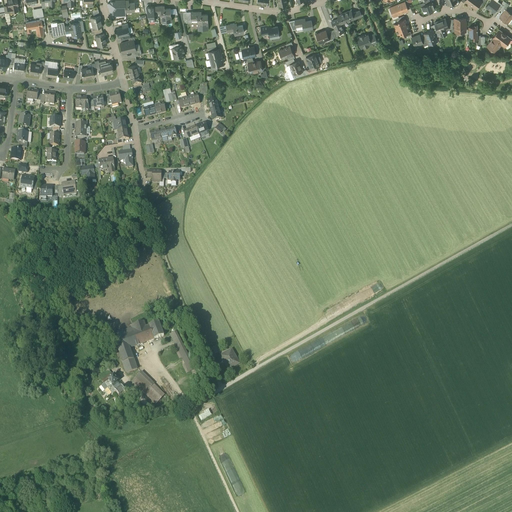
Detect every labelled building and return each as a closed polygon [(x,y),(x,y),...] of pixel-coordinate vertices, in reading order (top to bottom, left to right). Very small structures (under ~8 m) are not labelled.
[(465,1),(476,9),(480,4),(482,1),(479,0),(465,0),(465,1)] [(490,0),(486,7),(494,13),(496,10),(500,5),(497,2),(496,3),(492,0),(490,0)] [(116,12),(115,1),(111,1),(111,2),(108,3),(110,12),(116,12)] [(126,14),(126,11),(125,1),(115,1),(116,12),(116,15),(126,15),(126,14)] [(125,1),(126,11),(132,11),(135,10),(135,3),(129,3),(127,4),(127,1),(125,1)] [(391,7),(394,16),(398,15),(408,11),(407,9),(405,2),(404,2),(391,7)] [(427,9),(428,12),(435,9),(432,2),(431,3),(425,5),(424,2),(420,4),(423,11),(427,9)] [(506,2),(504,6),(501,10),(504,12),(506,9),(509,5),(506,2)] [(498,12),(501,10),(504,6),(501,3),(500,5),(496,10),(498,12)] [(162,13),(162,17),(171,16),(171,14),(170,9),(163,9),(163,6),(154,7),(154,14),(159,13),(162,13)] [(154,14),(154,7),(147,7),(150,21),(155,21),(154,14)] [(499,17),(507,23),(511,18),(511,19),(511,17),(511,14),(506,9),(504,12),(499,17)] [(351,10),(345,13),(348,21),(358,17),(357,12),(352,13),(351,10)] [(198,22),(199,29),(199,28),(208,28),(208,29),(207,14),(201,14),(200,14),(200,11),(191,12),(191,19),(191,22),(198,22)] [(341,24),(348,21),(345,13),(337,16),(339,19),(334,20),(336,25),(341,24)] [(93,28),(101,26),(102,26),(99,15),(94,17),(90,18),(93,28)] [(395,29),(408,24),(406,25),(405,22),(407,22),(405,18),(398,21),(398,22),(394,24),(396,29),(395,29)] [(439,36),(446,34),(444,30),(449,28),(446,20),(445,18),(434,23),(435,24),(439,36)] [(455,31),(455,32),(465,31),(465,26),(466,26),(466,22),(465,22),(465,18),(455,18),(455,20),(455,31)] [(303,28),(304,29),(313,27),(311,20),(306,21),(304,22),(303,19),(295,20),(296,27),(299,27),(298,25),(301,25),(301,26),(303,26),(303,28)] [(35,27),(37,35),(43,34),(42,28),(42,24),(41,20),(40,20),(25,23),(27,32),(30,32),(30,28),(35,27)] [(65,34),(65,33),(64,26),(63,22),(57,23),(58,27),(52,28),(51,28),(52,33),(53,36),(65,34)] [(70,25),(64,26),(65,33),(71,32),(71,35),(72,37),(81,35),(80,31),(80,27),(79,23),(78,23),(70,24),(70,25)] [(234,31),(235,34),(244,32),(242,25),(235,27),(234,23),(228,25),(230,31),(234,31)] [(344,32),(341,24),(336,25),(334,26),(335,29),(335,30),(337,35),(337,34),(344,32)] [(409,28),(408,24),(395,29),(397,34),(402,33),(402,35),(405,34),(408,32),(407,29),(409,28)] [(433,29),(436,37),(439,36),(435,24),(431,26),(432,30),(433,29)] [(267,32),(269,32),(268,25),(261,26),(262,33),(265,33),(265,31),(267,31),(267,32)] [(269,25),(268,25),(269,32),(270,35),(279,33),(278,26),(270,27),(269,25)] [(469,36),(473,36),(477,36),(478,36),(478,35),(477,25),(475,25),(474,25),(474,27),(469,27),(468,27),(469,36)] [(117,29),(119,37),(121,36),(130,34),(129,34),(128,27),(123,28),(117,29)] [(427,41),(428,43),(436,40),(437,40),(436,37),(433,29),(432,30),(424,33),(424,35),(425,36),(427,41)] [(316,34),(319,42),(325,40),(325,39),(328,38),(329,38),(327,32),(326,30),(316,34)] [(499,30),(493,38),(501,44),(504,46),(510,38),(499,30)] [(95,36),(98,47),(104,45),(107,44),(104,34),(95,36)] [(371,44),(377,42),(374,34),(369,36),(371,42),(371,44)] [(411,38),(415,46),(423,43),(421,37),(420,36),(420,34),(411,38)] [(363,44),(364,47),(368,45),(368,43),(371,42),(369,36),(368,35),(366,35),(363,37),(362,35),(359,36),(357,37),(360,44),(360,45),(363,44)] [(496,51),(501,44),(493,38),(487,46),(492,49),(496,51)] [(120,43),(123,54),(132,52),(136,51),(136,50),(135,45),(134,40),(129,41),(120,43)] [(176,59),(178,60),(179,60),(180,58),(184,57),(183,53),(183,50),(181,46),(179,47),(172,48),(174,55),(175,55),(176,58),(175,58),(175,59),(176,59)] [(279,50),(283,59),(287,57),(293,55),(294,55),(290,46),(286,47),(279,50)] [(242,50),(244,58),(246,57),(252,56),(256,55),(254,47),(249,48),(242,50)] [(212,66),(216,65),(223,63),(220,49),(217,49),(208,52),(212,66)] [(306,57),(311,69),(316,66),(317,67),(319,67),(320,65),(319,62),(321,61),(319,57),(318,57),(317,55),(316,54),(315,54),(306,57)] [(253,71),(254,72),(263,70),(260,60),(255,62),(249,63),(248,63),(250,71),(253,71)] [(23,71),(24,62),(14,61),(13,64),(12,71),(23,72),(23,71)] [(290,64),(290,65),(287,66),(287,67),(289,72),(291,71),(292,74),(294,74),(294,75),(303,71),(301,67),(298,61),(295,62),(290,64)] [(39,75),(40,75),(41,69),(41,63),(37,62),(36,64),(30,64),(29,73),(37,74),(39,75)] [(105,73),(105,74),(114,72),(111,62),(106,63),(106,65),(99,66),(100,68),(101,74),(105,73)] [(128,67),(131,77),(139,75),(136,65),(128,67)] [(56,77),(57,68),(48,67),(47,67),(47,72),(46,76),(56,77)] [(81,74),(82,79),(94,77),(93,70),(92,67),(81,69),(82,73),(81,73),(81,74)] [(62,78),(73,80),(74,72),(74,71),(64,69),(62,78)] [(294,75),(296,78),(308,74),(306,70),(303,71),(294,75)] [(141,85),(139,75),(131,77),(133,87),(141,85)] [(27,99),(37,101),(38,95),(38,92),(28,90),(27,99)] [(44,105),(49,106),(49,104),(50,103),(54,103),(56,94),(45,93),(45,96),(44,104),(44,105)] [(110,96),(112,104),(118,103),(118,104),(121,103),(119,93),(118,93),(119,94),(116,95),(116,94),(109,95),(110,96)] [(198,96),(188,99),(190,107),(200,104),(198,96)] [(94,108),(94,109),(95,109),(95,107),(100,107),(100,108),(104,108),(103,97),(93,98),(94,101),(94,108)] [(76,108),(82,108),(86,108),(87,108),(87,102),(87,99),(82,99),(82,98),(77,98),(77,103),(76,103),(76,108)] [(180,109),(190,107),(188,99),(178,101),(180,109)] [(208,102),(211,112),(219,110),(216,100),(208,102)] [(164,105),(154,107),(156,115),(166,112),(164,105)] [(146,117),(156,115),(154,107),(144,110),(146,117)] [(221,120),(219,110),(211,112),(213,122),(221,120)] [(19,125),(29,127),(30,117),(24,116),(20,115),(19,125)] [(53,128),(59,128),(60,118),(53,118),(52,121),(51,121),(51,128),(53,128)] [(116,131),(117,131),(126,130),(124,120),(116,122),(114,122),(114,123),(116,131)] [(85,137),(85,135),(86,129),(87,129),(87,128),(87,125),(87,124),(81,124),(76,124),(76,136),(85,137)] [(205,124),(196,128),(199,135),(208,131),(205,124)] [(189,139),(199,135),(196,128),(186,131),(189,139)] [(127,129),(126,130),(117,131),(118,134),(119,141),(123,140),(129,139),(127,129)] [(167,138),(171,137),(170,130),(160,132),(161,140),(162,139),(167,138)] [(26,143),(27,143),(28,134),(28,133),(23,133),(18,132),(17,142),(19,143),(26,143)] [(159,140),(161,140),(160,132),(150,134),(152,142),(156,141),(159,140)] [(50,146),(59,147),(59,135),(53,135),(50,135),(50,146)] [(79,154),(85,154),(85,143),(80,143),(76,143),(75,154),(79,154)] [(12,160),(20,162),(22,151),(18,150),(12,149),(12,153),(13,153),(12,160)] [(127,164),(127,166),(133,165),(132,159),(131,151),(129,151),(123,152),(118,153),(120,161),(122,160),(126,160),(127,164)] [(47,162),(56,162),(57,152),(51,152),(48,152),(47,162)] [(110,169),(111,175),(115,174),(113,159),(99,161),(101,170),(110,169)] [(86,176),(87,181),(95,180),(94,175),(95,175),(93,167),(80,169),(82,177),(86,176)] [(3,180),(14,181),(15,171),(4,170),(3,180)] [(160,183),(161,183),(161,175),(161,174),(159,172),(147,172),(147,178),(147,179),(152,179),(154,180),(154,183),(160,183)] [(169,173),(169,181),(171,181),(171,183),(176,183),(176,181),(180,181),(180,172),(176,172),(176,173),(169,173)] [(26,190),(27,190),(32,190),(32,191),(34,179),(23,177),(21,189),(22,189),(22,187),(27,188),(26,190)] [(62,187),(64,196),(64,194),(68,194),(68,195),(77,194),(75,183),(62,185),(62,187)] [(41,197),(52,197),(52,187),(41,187),(41,197)] [(114,338),(123,363),(134,360),(130,349),(154,340),(153,336),(149,326),(146,328),(144,322),(132,326),(131,327),(132,329),(124,331),(125,334),(114,338)] [(154,340),(164,337),(162,332),(159,323),(149,326),(153,336),(154,340)] [(185,364),(189,372),(195,369),(176,332),(170,335),(178,350),(182,358),(185,364)] [(212,349),(215,355),(222,351),(218,346),(212,349)] [(223,362),(229,371),(233,368),(232,366),(238,362),(232,350),(220,357),(223,362)] [(137,370),(134,360),(123,363),(126,373),(137,370)] [(98,377),(102,382),(103,381),(112,374),(108,370),(98,377)] [(141,373),(135,379),(148,391),(154,386),(141,373)] [(112,374),(103,381),(105,383),(114,377),(112,374)] [(117,382),(114,378),(104,385),(101,387),(105,392),(105,391),(110,397),(112,395),(115,393),(117,395),(119,398),(124,394),(125,394),(126,394),(127,393),(126,392),(125,391),(125,392),(122,388),(117,392),(112,386),(117,382)] [(164,396),(154,386),(148,391),(135,379),(132,382),(156,405),(164,396)] [(117,392),(122,388),(117,382),(112,386),(117,392)] [(122,405),(119,398),(113,400),(116,407),(122,405)] [(202,423),(212,444),(231,434),(221,414),(202,423)] [(232,435),(225,438),(227,443),(234,440),(232,435)]
